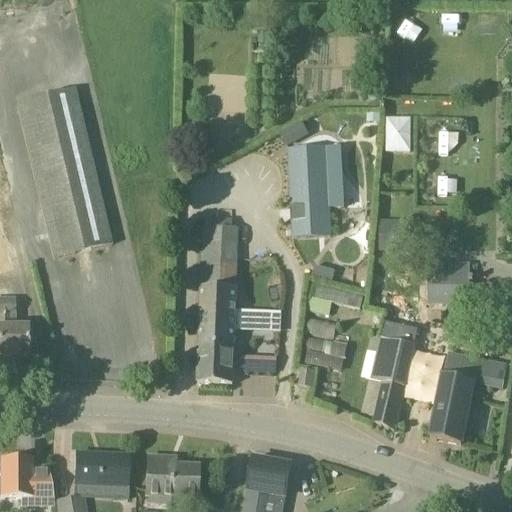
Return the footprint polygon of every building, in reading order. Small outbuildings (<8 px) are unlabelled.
[(269,33),(258,33),(258,45),(269,45),(269,33)] [(75,91),(17,105),(54,261),(112,247),(75,91)] [(386,120),(386,154),(411,154),(411,120),(386,120)] [(304,123),(282,135),(288,147),(310,135),(304,123)] [(440,136),(440,153),(459,153),(460,137),(440,136)] [(344,209),(341,148),(289,152),(290,173),(293,240),(330,238),(329,210),(344,209)] [(438,198),(457,197),(456,180),(437,181),(438,198)] [(0,207),(0,273),(14,271),(0,207)] [(403,222),(379,222),(379,253),(415,253),(415,238),(403,238),(403,222)] [(236,290),(238,230),(204,229),(198,385),(233,386),(236,290)] [(471,265),(428,265),(428,307),(470,307),(471,265)] [(332,305),(360,311),(363,296),(313,286),(308,313),(329,318),(332,305)] [(27,330),(15,330),(14,301),(12,301),(10,288),(0,289),(0,358),(27,358),(27,330)] [(399,412),(417,335),(384,327),(372,382),(383,384),(373,425),(394,434),(399,412)] [(507,369),(478,363),(448,356),(443,378),(434,421),(430,441),(462,447),(474,386),(502,392),(507,369)] [(313,373),(303,372),(300,389),(310,391),(313,373)] [(129,459),(76,457),(74,501),(127,503),(129,459)] [(198,469),(168,468),(168,461),(147,460),(145,499),(197,501),(198,469)] [(266,511),(268,501),(286,504),(292,467),(254,460),(245,511),(266,511)] [(48,470),(23,470),(23,463),(0,463),(0,501),(20,501),(20,509),(54,509),(48,470)] [(85,511),(84,501),(58,506),(58,511),(85,511)]
